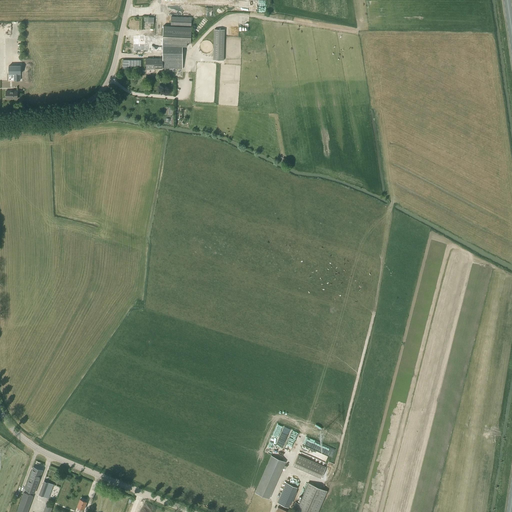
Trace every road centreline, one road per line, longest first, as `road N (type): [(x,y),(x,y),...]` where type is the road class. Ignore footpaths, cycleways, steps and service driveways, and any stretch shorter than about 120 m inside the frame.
road 1 (secondary): [(510,511),(507,0)]
road 2 (tertiary): [(189,511),(47,454),(18,436),(0,411)]
road 3 (unclassified): [(0,113),(86,103),(102,92),(130,0)]
road 4 (unknown): [(110,76),(136,91),(181,94),(196,41),(219,19),(241,16)]
